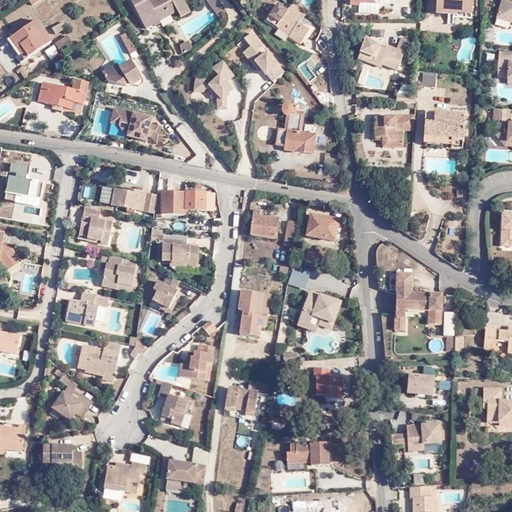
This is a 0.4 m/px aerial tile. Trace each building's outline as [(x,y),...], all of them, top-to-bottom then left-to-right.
[(148,19),(152,24),(177,11),(180,17),(191,11),(184,0),(127,0),(141,23),(148,19)] [(225,10),(217,0),(206,0),(217,17),(225,10)] [(358,4),(374,5),(374,0),(348,0),(348,8),(357,10),(358,4)] [(434,0),(434,17),(450,17),(451,0),(434,0)] [(451,0),(450,17),(453,17),(453,15),(470,16),(470,0),(451,0)] [(511,0),(499,0),(494,16),(509,21),(511,13),(511,12),(511,0)] [(374,18),(374,5),(358,4),(357,10),(357,18),(374,18)] [(299,27),(308,17),(296,6),(289,14),(278,7),(271,19),(280,25),(281,23),(295,33),(290,40),(301,47),(310,35),(299,27)] [(144,29),(152,24),(148,19),(141,23),(144,29)] [(280,25),(271,19),(268,24),(277,29),(280,25)] [(50,46),(35,23),(6,41),(12,51),(17,48),(20,53),(12,58),(17,67),(50,46)] [(236,46),(258,72),(262,69),(273,82),(286,71),(254,32),(236,46)] [(62,52),(74,43),(67,34),(56,44),(62,52)] [(136,51),(126,34),(120,37),(130,55),(136,51)] [(407,42),(399,39),(394,51),(365,39),(357,56),(395,71),(407,42)] [(52,60),(61,52),(54,44),(45,51),(52,60)] [(193,51),(188,44),(181,48),(184,57),(193,51)] [(511,62),(510,52),(498,52),(497,72),(508,72),(508,80),(511,80),(511,62)] [(120,68),(104,77),(108,84),(126,88),(130,86),(134,88),(141,88),(144,85),(144,82),(131,62),(120,68)] [(227,107),(233,65),(213,62),(210,78),(196,76),(192,101),(227,107)] [(118,65),(117,66),(102,75),(104,77),(120,68),(118,65)] [(358,83),(384,92),(390,76),(363,67),(358,83)] [(15,72),(22,81),(26,78),(21,68),(15,72)] [(435,74),(421,73),(421,87),(434,88),(435,74)] [(89,85),(75,81),(73,91),(44,84),(39,103),(71,110),(74,102),(85,105),(89,85)] [(402,84),(397,94),(410,94),(411,85),(402,84)] [(313,154),(315,135),(298,132),(299,112),(292,111),(290,106),(285,104),(282,107),(280,111),(282,114),(285,116),(284,129),(279,127),(276,144),(284,145),(283,149),(313,154)] [(148,125),(150,118),(112,109),(109,124),(117,126),(121,133),(126,134),(125,137),(144,142),(145,136),(149,137),(155,144),(164,137),(157,127),(148,125)] [(511,124),(508,124),(509,111),(493,110),(492,124),(495,124),(495,136),(499,140),(511,141),(511,124)] [(422,136),(441,137),(443,115),(424,113),(422,136)] [(402,130),(411,130),(412,116),(392,114),(392,116),(374,114),(373,139),(377,139),(377,146),(400,147),(402,130)] [(450,137),(450,147),(449,151),(460,152),(463,116),(443,115),(441,137),(450,137)] [(421,145),(440,146),(441,137),(422,136),(421,145)] [(441,137),(440,146),(450,147),(450,137),(441,137)] [(399,155),(400,147),(377,146),(377,153),(399,155)] [(30,177),(31,164),(11,162),(7,200),(17,201),(17,195),(39,197),(41,178),(30,177)] [(145,210),(149,193),(130,188),(128,192),(117,189),(114,204),(145,210)] [(210,212),(211,197),(203,198),(202,194),(162,194),(162,217),(184,218),(184,212),(210,212)] [(101,222),(102,212),(88,209),(86,218),(91,219),(90,225),(85,224),(82,236),(91,238),(90,241),(103,243),(102,246),(110,247),(114,225),(101,222)] [(260,213),(253,212),(249,237),(277,241),(279,220),(259,218),(260,213)] [(511,214),(503,214),(501,241),(511,241),(511,214)] [(340,223),(310,217),(306,238),(337,245),(340,223)] [(294,248),(298,225),(289,223),(285,246),(294,248)] [(0,264),(5,262),(12,272),(21,266),(8,247),(4,246),(6,236),(0,234),(0,264)] [(165,250),(189,250),(189,240),(165,240),(165,250)] [(189,250),(165,250),(164,265),(174,264),(174,268),(199,269),(200,250),(189,250)] [(125,260),(112,257),(109,268),(107,268),(106,274),(107,275),(107,279),(105,279),(104,287),(119,290),(120,286),(134,289),(138,273),(123,270),(125,260)] [(0,265),(7,276),(12,272),(5,262),(0,264),(0,265)] [(293,269),(289,284),(306,289),(310,274),(293,269)] [(34,289),(34,273),(25,274),(25,289),(34,289)] [(393,318),(401,319),(401,312),(426,313),(426,327),(438,327),(438,298),(410,296),(410,277),(395,277),(393,318)] [(176,295),(180,287),(168,280),(164,287),(160,284),(156,292),(159,295),(153,303),(162,308),(173,314),(178,307),(173,304),(179,297),(176,295)] [(316,301),(318,296),(309,292),(296,326),(307,330),(312,319),(331,327),(338,309),(327,305),(316,301)] [(96,299),(83,296),(81,302),(89,304),(89,307),(83,311),(77,311),(78,305),(70,302),(66,320),(85,323),(85,327),(95,329),(99,309),(94,307),(96,299)] [(329,300),(318,296),(316,301),(327,305),(329,300)] [(256,326),(260,303),(240,300),(237,319),(242,320),(237,345),(255,347),(257,337),(262,337),(264,327),(256,326)] [(268,305),(260,303),(256,326),(264,327),(268,305)] [(173,314),(162,308),(161,312),(172,318),(173,314)] [(401,333),(401,319),(393,318),(392,333),(401,333)] [(219,335),(211,326),(203,333),(211,343),(219,335)] [(511,351),(511,329),(511,335),(504,335),(482,334),(481,355),(489,355),(490,344),(506,345),(505,351),(511,351)] [(0,354),(15,358),(19,340),(0,336),(0,354)] [(461,354),(461,339),(453,339),(453,354),(461,354)] [(146,356),(154,349),(135,341),(135,345),(134,347),(136,349),(146,356)] [(105,353),(121,356),(122,348),(107,345),(105,353)] [(190,370),(186,370),(180,370),(179,382),(209,385),(213,350),(199,348),(198,357),(195,356),(194,361),(191,361),(190,370)] [(145,358),(146,356),(136,349),(131,356),(137,361),(141,356),(145,358)] [(105,376),(116,378),(121,356),(105,353),(105,354),(82,350),(77,370),(85,373),(85,375),(104,380),(105,376)] [(60,386),(67,376),(59,371),(53,381),(60,386)] [(342,403),(342,393),(336,392),(336,386),(336,381),(326,380),(327,372),(312,372),(311,380),(315,381),(314,399),(325,399),(325,403),(342,403)] [(434,378),(410,375),(407,393),(432,396),(434,378)] [(72,393),(78,384),(67,376),(60,386),(66,390),(66,389),(72,393)] [(115,385),(116,378),(105,376),(104,380),(103,382),(115,385)] [(257,394),(266,396),(268,385),(247,381),(245,391),(237,390),(226,388),(222,411),(232,412),(233,410),(243,412),(243,415),(252,417),(257,394)] [(170,401),(172,389),(162,386),(157,402),(166,404),(161,421),(171,424),(170,429),(181,432),(185,419),(187,420),(191,407),(170,401)] [(74,405),(79,399),(72,393),(66,389),(66,390),(50,412),(68,424),(74,415),(78,409),(74,405)] [(496,418),(497,425),(497,428),(511,428),(511,403),(498,403),(499,392),(482,391),(481,410),(485,410),(485,417),(496,418)] [(90,407),(79,399),(74,405),(78,409),(74,415),(81,420),(90,407)] [(443,422),(407,422),(408,452),(426,451),(426,443),(443,443),(443,422)] [(0,451),(5,452),(20,455),(24,428),(18,427),(16,431),(0,428),(0,451)] [(363,435),(354,435),(354,453),(363,453),(363,435)] [(238,436),(237,446),(247,447),(248,437),(238,436)] [(403,437),(389,436),(389,446),(403,445),(403,437)] [(328,471),(324,449),(297,452),(298,460),(284,462),(286,473),(310,470),(311,473),(328,471)] [(192,470),(208,472),(210,455),(196,450),(192,470)] [(70,469),(70,476),(79,476),(79,459),(70,459),(70,452),(40,451),(40,469),(70,469)] [(133,467),(144,469),(146,461),(132,459),(133,467)] [(137,477),(143,478),(144,469),(133,467),(130,467),(129,470),(128,475),(113,473),(104,471),(101,494),(121,497),(134,499),(136,486),(137,477)] [(184,487),(205,490),(208,472),(192,470),(170,467),(168,485),(184,487)] [(427,484),(427,473),(414,473),(414,484),(427,484)] [(16,482),(15,490),(26,490),(27,483),(16,482)] [(183,497),(184,487),(168,485),(166,496),(183,497)] [(429,498),(428,487),(408,488),(408,499),(413,499),(412,511),(434,511),(434,498),(429,498)]
